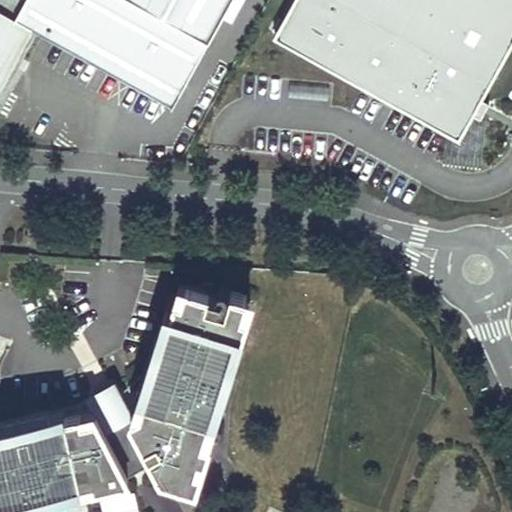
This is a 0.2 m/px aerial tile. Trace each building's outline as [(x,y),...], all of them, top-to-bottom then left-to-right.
[(228,0),(0,0),(0,5),(174,101),(210,35),(228,0)] [(511,51),(511,0),(298,0),(280,35),(466,136),(511,51)] [(181,280),(177,293),(183,295),(187,282),(181,280)] [(96,405),(96,412),(68,418),(67,412),(52,415),(51,409),(0,420),(0,495),(3,495),(4,501),(68,487),(67,480),(95,474),(96,480),(129,472),(155,457),(169,485),(177,487),(180,477),(197,483),(202,466),(196,464),(200,453),(205,454),(210,440),(203,437),(214,401),(219,403),(229,372),(223,370),(227,358),(233,360),(238,344),(232,342),(236,328),(242,330),(248,313),(214,302),(215,301),(207,298),(210,289),(187,282),(183,295),(177,293),(173,308),(168,322),(163,320),(158,335),(163,337),(160,350),(154,349),(144,379),(150,381),(141,408),(136,404),(122,390),(97,403),(96,405)] [(167,306),(163,320),(168,322),(173,308),(167,306)] [(238,344),(242,330),(236,328),(232,342),(238,344)] [(158,335),(154,349),(160,350),(163,337),(158,335)] [(229,372),(233,360),(227,358),(223,370),(229,372)] [(150,381),(144,379),(136,404),(141,408),(150,381)] [(96,405),(67,412),(68,418),(96,412),(96,405)] [(202,466),(205,454),(200,453),(196,464),(202,466)] [(68,487),(96,480),(95,474),(67,480),(68,487)]
